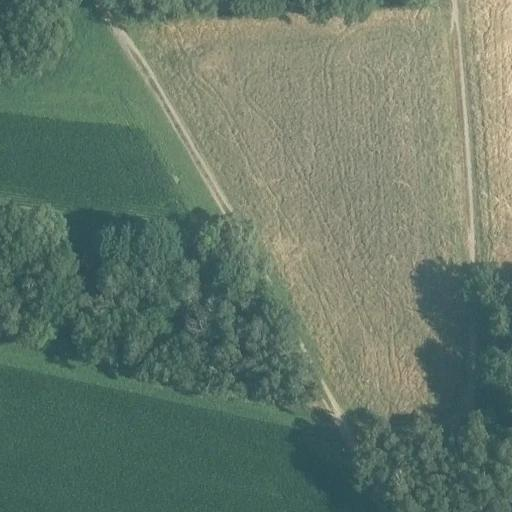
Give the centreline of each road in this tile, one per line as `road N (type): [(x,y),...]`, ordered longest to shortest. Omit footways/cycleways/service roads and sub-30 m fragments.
road 1 (track): [(451,0),(483,430),(341,430)]
road 2 (track): [(341,430),(210,163),(102,0)]
